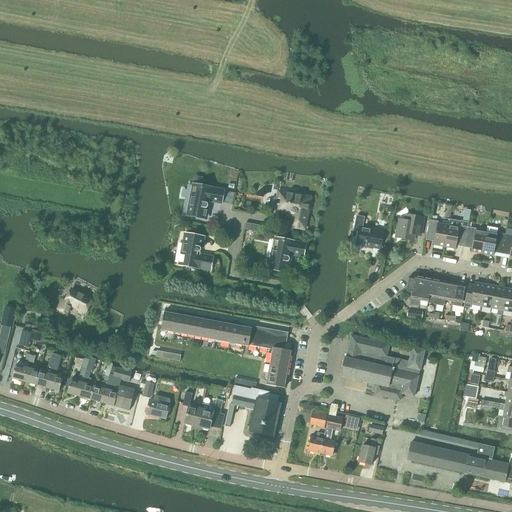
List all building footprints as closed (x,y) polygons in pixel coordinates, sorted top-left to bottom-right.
[(194,186),(189,215),(206,219),(208,209),(208,208),(209,207),(209,206),(209,205),(208,205),(207,204),(207,203),(207,201),(221,203),(224,192),(212,189),(194,186)] [(304,229),(309,199),(280,194),(279,199),(277,199),(276,200),(275,204),(276,205),(278,206),(277,211),(294,215),(292,226),(304,229)] [(399,220),(396,238),(408,240),(415,235),(416,236),(421,236),(424,219),(412,216),(405,215),(404,221),(399,220)] [(368,230),(362,229),(364,218),(357,216),(354,232),(359,233),(356,245),(380,249),(383,233),(376,231),(377,230),(369,228),(368,230)] [(449,225),(445,247),(456,249),(456,246),(464,248),(469,223),(466,222),(465,227),(459,226),(460,221),(450,219),(449,225)] [(445,247),(449,225),(439,223),(439,222),(430,220),(426,240),(434,242),(433,245),(445,247)] [(469,223),(464,248),(472,249),(471,252),(483,254),(487,232),(476,230),(477,229),(471,228),(472,223),(469,223)] [(487,232),(483,254),(494,256),(494,253),(502,255),(506,234),(497,233),(498,229),(488,227),(487,232)] [(506,234),(502,255),(510,256),(509,259),(511,259),(511,235),(510,235),(510,231),(507,230),(506,234)] [(198,256),(198,253),(199,253),(200,252),(201,252),(201,251),(202,250),(202,249),(201,249),(201,248),(202,248),(204,238),(186,235),(181,265),(198,268),(210,270),(212,258),(198,256)] [(289,263),(289,262),(290,261),(290,260),(290,259),(290,258),(289,258),(289,257),(288,257),(288,254),(303,257),(305,245),(293,243),(276,240),(270,269),(288,272),(289,263)] [(409,277),(406,292),(412,293),(410,303),(412,305),(419,307),(420,301),(424,278),(415,277),(415,279),(409,277)] [(424,278),(420,301),(428,302),(429,298),(433,280),(424,278)] [(428,302),(428,304),(436,305),(437,299),(438,299),(441,281),(433,280),(429,298),(428,302)] [(436,305),(444,307),(445,301),(446,301),(449,283),(441,281),(438,299),(437,299),(436,305)] [(454,302),(457,284),(449,283),(446,301),(453,302),(454,302)] [(453,302),(453,306),(461,308),(462,304),(463,304),(466,286),(457,284),(454,302),(453,302)] [(481,308),(485,286),(474,284),(473,292),(467,291),(464,307),(471,308),(471,306),(481,308)] [(492,310),(496,288),(485,286),(481,308),(492,310)] [(496,288),(492,310),(498,311),(497,315),(502,316),(502,312),(507,290),(496,288)] [(86,314),(86,313),(93,300),(72,290),(67,300),(63,299),(58,309),(68,315),(72,306),(78,309),(79,311),(82,313),(84,313),(86,314)] [(511,313),(511,290),(507,290),(502,312),(511,313)] [(5,306),(1,325),(13,328),(17,309),(5,306)] [(177,334),(180,315),(164,312),(161,331),(177,334)] [(191,336),(194,318),(180,315),(177,334),(191,336)] [(202,338),(205,320),(194,318),(191,336),(202,338)] [(216,341),(219,323),(205,320),(202,338),(216,341)] [(229,343),(233,325),(219,323),(216,341),(229,343)] [(2,325),(0,334),(0,338),(8,340),(11,327),(2,325)] [(249,345),(252,329),(233,325),(229,343),(249,347),(249,345)] [(265,348),(268,330),(252,327),(252,329),(249,345),(265,348)] [(270,364),(288,368),(291,351),(285,350),(288,333),(268,330),(265,348),(273,350),(270,364)] [(436,350),(368,337),(364,356),(369,357),(365,378),(370,379),(369,383),(366,399),(415,408),(419,388),(428,390),(436,350)] [(153,351),(152,356),(156,357),(156,358),(180,363),(181,356),(157,351),(157,352),(153,351)] [(51,374),(56,355),(52,354),(47,373),(40,371),(36,385),(48,388),(51,374)] [(51,374),(48,388),(60,392),(63,378),(56,376),(57,371),(61,357),(56,355),(53,369),(51,374)] [(71,380),(67,394),(79,397),(83,383),(84,383),(86,376),(91,359),(85,357),(82,369),(80,375),(81,375),(80,376),(79,376),(78,381),(71,380)] [(83,383),(79,397),(90,400),(94,386),(90,385),(91,379),(89,379),(89,377),(91,371),(93,372),(96,360),(91,359),(86,376),(84,383),(83,383)] [(285,389),(288,368),(270,364),(266,385),(285,389)] [(12,379),(24,382),(28,368),(16,365),(12,379)] [(110,377),(113,367),(108,366),(104,383),(103,383),(102,388),(94,386),(90,400),(102,403),(110,377)] [(36,385),(40,371),(28,368),(24,382),(36,385)] [(114,407),(120,387),(121,380),(129,382),(132,372),(116,368),(114,377),(113,377),(110,377),(102,403),(114,407)] [(145,382),(143,397),(151,399),(154,384),(145,382)] [(234,396),(232,404),(235,405),(235,406),(248,409),(254,410),(249,432),(274,437),(282,404),(278,403),(280,396),(270,393),(270,392),(251,388),(251,389),(234,385),(232,395),(234,396)] [(120,387),(114,407),(130,411),(135,391),(120,387)] [(197,427),(201,409),(190,406),(193,394),(186,392),(183,406),(189,407),(185,424),(197,427)] [(171,401),(170,399),(156,395),(154,397),(153,400),(150,399),(146,415),(166,419),(171,401)] [(467,399),(465,408),(479,411),(480,406),(488,408),(489,402),(481,401),(474,399),(474,401),(467,399)] [(201,409),(197,427),(210,430),(214,413),(220,414),(223,401),(217,400),(215,407),(202,404),(201,409)] [(499,404),(498,410),(504,411),(503,418),(501,427),(511,429),(511,406),(505,405),(499,404)] [(325,428),(327,416),(312,412),(310,425),(325,428)] [(325,434),(321,454),(333,456),(336,442),(330,441),(333,430),(340,431),(342,419),(329,416),(325,434)] [(382,435),(383,428),(371,425),(369,432),(382,435)] [(321,454),(325,434),(317,433),(316,438),(311,437),(308,451),(321,454)] [(362,445),(358,463),(372,466),(374,455),(378,455),(380,447),(376,446),(377,441),(371,439),(370,447),(362,445)] [(411,442),(407,461),(510,484),(511,480),(511,454),(510,459),(509,465),(492,461),(495,448),(479,444),(478,449),(476,457),(412,442),(411,442)]
